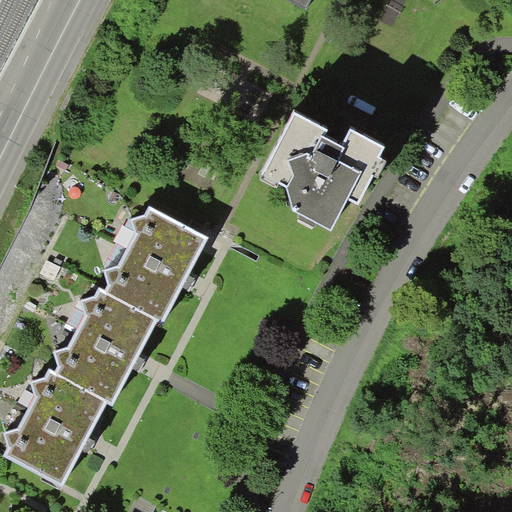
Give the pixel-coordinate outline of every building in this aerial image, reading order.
[(291,0),(306,8),(310,0),(291,0)] [(328,129),(294,112),(261,180),(277,188),(279,184),(286,187),(293,211),(300,214),(316,222),(332,231),(348,199),(358,204),(373,176),(378,179),(388,161),(380,156),(385,146),(350,128),(342,146),(324,136),(328,129)] [(209,237),(149,205),(144,214),(130,218),(135,232),(118,265),(104,269),(108,283),(104,290),(159,319),(165,322),(183,287),(187,279),(189,275),(209,237)] [(314,226),(316,222),(300,214),(298,217),(314,226)] [(187,279),(183,287),(188,289),(194,278),(189,275),(187,279)] [(159,319),(104,290),(99,287),(94,295),(81,299),(85,313),(67,347),(54,351),(58,364),(54,371),(109,399),(114,403),(132,368),(136,361),(139,355),(159,319)] [(136,361),(132,368),(138,371),(145,359),(139,355),(136,361)] [(109,399),(54,371),(49,368),(44,376),(31,381),(35,395),(18,427),(3,432),(8,446),(3,456),(62,486),(83,449),(86,442),(88,438),(109,399)] [(95,441),(88,438),(86,442),(83,449),(89,452),(95,441)]
